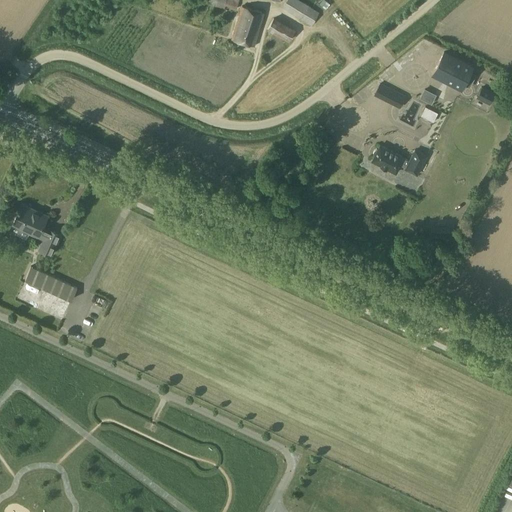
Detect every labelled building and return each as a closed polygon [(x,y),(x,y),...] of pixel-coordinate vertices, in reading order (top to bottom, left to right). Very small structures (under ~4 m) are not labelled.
[(210,0),(210,5),(225,9),(226,6),(237,9),(239,0),(210,0)] [(319,12),(299,0),(286,0),(282,7),(311,25),(319,12)] [(242,6),(232,39),(254,46),(264,12),(242,6)] [(274,17),(267,29),(289,41),(295,30),(294,30),(294,29),(274,17)] [(444,52),(433,74),(461,88),(472,66),(444,52)] [(482,88),(477,96),(490,103),(495,94),(482,88)] [(397,90),(390,103),(400,108),(406,95),(397,90)] [(374,156),(372,160),(381,165),(380,166),(385,168),(386,169),(387,168),(396,172),(400,164),(406,167),(405,168),(417,174),(426,155),(415,149),(409,160),(403,157),(404,157),(380,145),(378,149),(377,148),(375,149),(374,150),(373,152),(373,153),(373,155),(374,156)] [(47,215),(22,204),(13,225),(11,230),(19,234),(21,229),(43,239),(39,249),(52,255),(61,234),(49,228),(48,230),(42,227),(47,215)] [(440,227),(440,237),(450,237),(450,227),(440,227)] [(31,266),(25,278),(72,299),(78,287),(31,266)]
